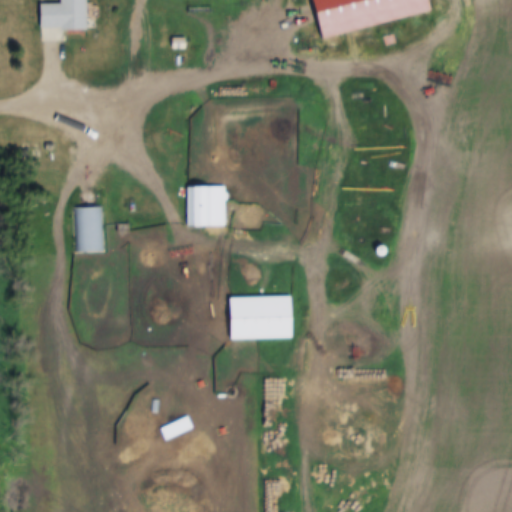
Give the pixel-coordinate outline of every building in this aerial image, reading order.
[(90,0),(64,0),(65,4),(44,4),(44,30),(90,30),(90,0)] [(228,228),(228,188),(192,188),(192,228),(228,228)] [(103,253),(102,208),(73,208),(74,254),(103,253)] [(236,341),(300,340),(299,297),(235,298),(236,341)] [(181,440),(209,448),(213,435),(184,426),(181,440)]
